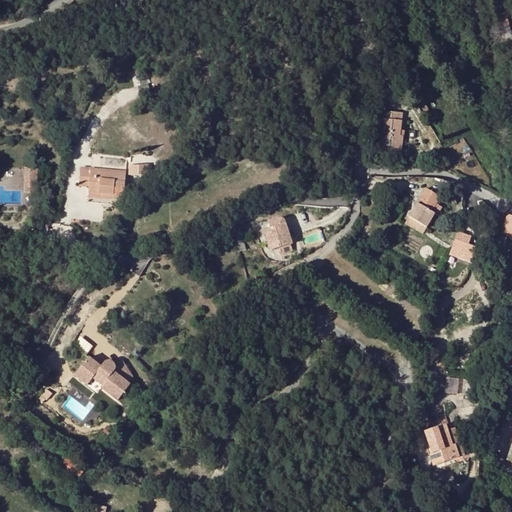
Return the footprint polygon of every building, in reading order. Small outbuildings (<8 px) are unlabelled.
[(498,20),(503,39),(511,36),(507,18),(498,20)] [(421,96),(413,100),(422,116),(429,112),(421,96)] [(389,149),(399,150),(401,150),(403,137),(400,136),(402,114),(382,112),(377,153),(389,154),(389,149)] [(398,158),(399,150),(389,149),(389,154),(389,157),(398,158)] [(148,165),(140,166),(129,166),(129,175),(149,176),(148,165)] [(28,167),(26,197),(40,198),(42,168),(28,167)] [(113,196),(113,200),(123,201),(125,173),(81,168),(79,187),(89,188),(89,194),(113,196)] [(409,216),(427,227),(435,214),(432,212),(443,192),(436,187),(433,193),(426,189),(409,216)] [(503,230),(511,232),(511,218),(508,217),(506,219),(503,230)] [(278,248),(290,244),(291,243),(283,219),(269,223),(271,229),(264,231),(270,251),(278,248)] [(240,228),(233,230),(239,252),(246,250),(240,228)] [(511,232),(503,230),(501,235),(507,237),(506,239),(511,241),(511,232)] [(470,240),(460,235),(456,241),(460,243),(451,256),(458,260),(466,247),(470,240)] [(292,252),(290,244),(278,248),(281,255),(292,252)] [(466,247),(458,260),(465,264),(472,251),(466,247)] [(492,323),(493,339),(501,338),(500,322),(492,323)] [(91,357),(90,358),(130,390),(131,388),(128,386),(132,381),(124,362),(116,365),(115,364),(114,362),(113,361),(111,360),(110,360),(108,359),(106,360),(104,361),(103,362),(102,363),(101,365),(91,357)] [(130,390),(90,358),(83,367),(93,375),(102,383),(98,387),(118,404),(130,390)] [(87,382),(93,375),(83,367),(77,374),(87,382)] [(455,445),(453,445),(448,431),(446,425),(425,432),(432,453),(441,451),(445,462),(459,457),(455,445)] [(455,445),(459,457),(465,455),(461,443),(460,444),(455,429),(448,431),(453,445),(455,445)] [(71,476),(78,468),(66,459),(59,468),(71,476)] [(78,468),(71,476),(76,481),(84,472),(78,468)] [(497,470),(494,479),(503,481),(505,472),(497,470)]
